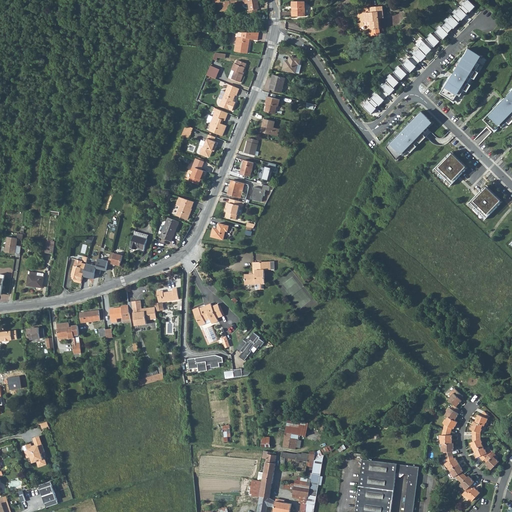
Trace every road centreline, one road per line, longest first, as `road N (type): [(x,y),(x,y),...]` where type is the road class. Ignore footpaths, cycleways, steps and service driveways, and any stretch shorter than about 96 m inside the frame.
road 1 (residential): [(185,253),(246,120),(273,36)]
road 2 (residential): [(412,92),(367,130),(301,44),(273,36)]
road 3 (residential): [(0,307),(67,300),(185,253)]
road 4 (residential): [(185,253),(183,355),(231,357)]
road 5 (residential): [(511,186),(412,92)]
